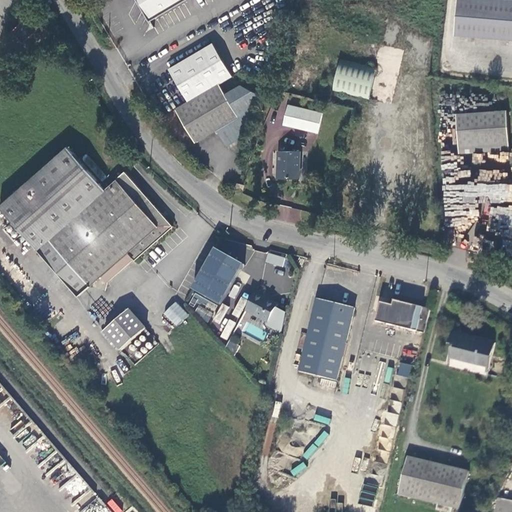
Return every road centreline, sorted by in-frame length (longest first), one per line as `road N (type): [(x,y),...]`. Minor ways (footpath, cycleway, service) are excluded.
road 1 (unclassified): [(511,307),(438,272),(261,230),(218,209),(135,121),(62,0)]
road 2 (unknown): [(463,161),(459,256),(413,420),(420,441),(449,453)]
